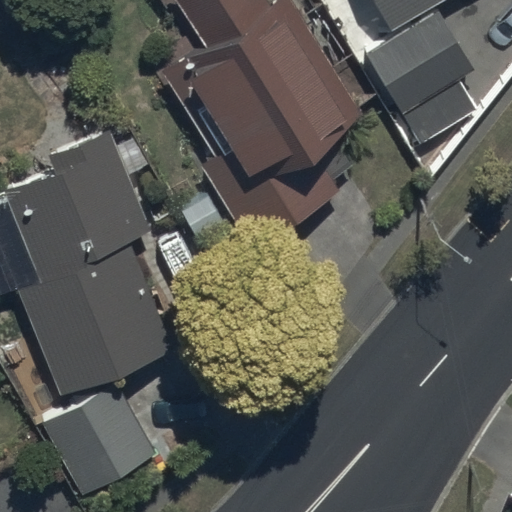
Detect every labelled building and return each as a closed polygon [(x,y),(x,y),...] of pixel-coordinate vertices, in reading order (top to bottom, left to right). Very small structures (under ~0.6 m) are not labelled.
[(185,0),(201,25),(163,47),(218,143),(206,150),(249,225),(338,174),(307,121),(337,104),(329,89),(344,80),(297,0),(185,0)] [(439,0),(427,0),(362,37),(416,130),(478,95),(458,61),(471,54),(439,0)] [(381,0),(388,10),(406,0),(381,0)] [(47,137),(52,146),(3,171),(5,176),(0,177),(0,278),(16,273),(65,377),(176,326),(128,223),(153,211),(106,109),(47,137)] [(117,366),(39,407),(78,476),(154,437),(117,366)]
